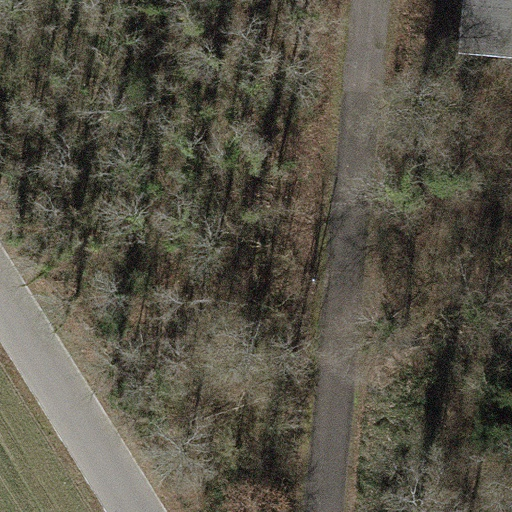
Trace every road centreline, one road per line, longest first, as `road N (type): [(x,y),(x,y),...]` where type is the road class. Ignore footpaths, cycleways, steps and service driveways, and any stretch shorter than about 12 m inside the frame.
road 1 (track): [(327,511),(378,0)]
road 2 (residential): [(0,288),(136,511)]
